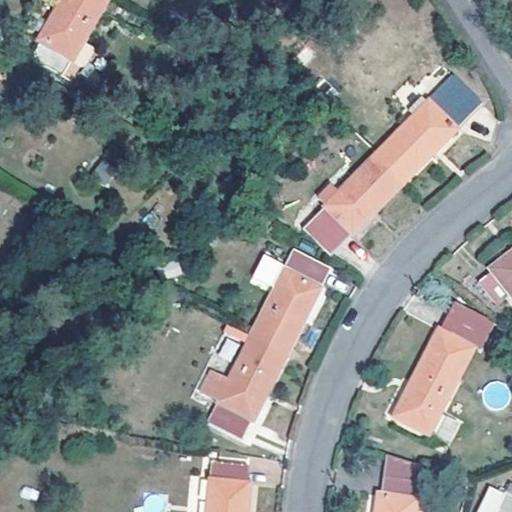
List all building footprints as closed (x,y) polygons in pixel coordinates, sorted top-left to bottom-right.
[(112,0),(67,0),(44,42),(46,43),(35,62),(66,80),(74,65),(84,70),(89,69),(98,55),(96,50),(87,45),(112,0)] [(75,86),(84,70),(74,65),(66,80),(75,86)] [(431,105),(418,119),(380,156),(408,183),(486,105),(458,77),(431,105)] [(418,119),(431,105),(426,99),(412,113),(418,119)] [(307,232),(335,259),(408,183),(380,156),(307,232)] [(108,184),(116,168),(100,159),(91,176),(108,184)] [(276,289),(280,291),(256,339),(290,357),(333,271),(299,254),(291,270),(286,268),(276,289)] [(482,284),(501,308),(511,299),(511,258),(495,271),(497,273),(482,284)] [(276,289),(286,268),(272,261),(262,282),(276,289)] [(444,333),(443,332),(399,419),(427,434),(438,413),(444,416),(492,322),(458,304),(444,333)] [(64,331),(71,322),(62,315),(54,325),(64,331)] [(246,443),(290,357),(256,339),(234,383),(216,373),(205,395),(223,404),(212,426),(246,443)] [(438,439),(449,419),(444,416),(438,413),(427,434),(438,439)] [(385,497),(383,497),(381,511),(413,511),(415,502),(421,503),(424,486),(426,468),(390,457),(385,497)] [(213,503),(211,511),(250,511),(253,487),(251,486),(253,468),(216,465),(215,484),(222,484),(219,503),(213,503)] [(219,503),(222,484),(215,484),(213,503),(219,503)] [(500,511),(509,496),(503,494),(494,511),(500,511)] [(509,496),(500,511),(511,511),(511,494),(510,494),(509,496)] [(431,511),(432,505),(427,504),(421,503),(415,502),(413,511),(431,511)]
